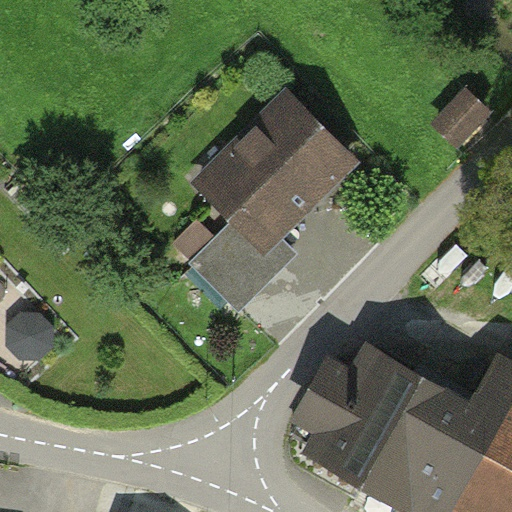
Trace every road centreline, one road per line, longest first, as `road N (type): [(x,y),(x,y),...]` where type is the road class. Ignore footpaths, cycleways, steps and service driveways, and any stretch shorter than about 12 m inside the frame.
road 1 (residential): [(221,459),(295,363),(511,147)]
road 2 (residential): [(0,435),(115,456),(221,459)]
